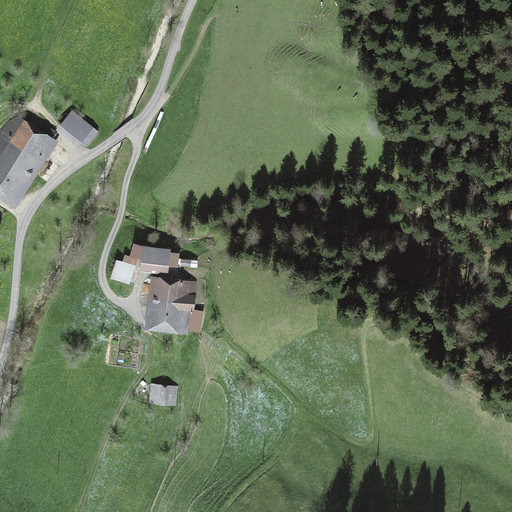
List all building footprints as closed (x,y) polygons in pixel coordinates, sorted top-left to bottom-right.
[(77,140),(89,126),(72,111),(60,124),(77,140)] [(8,121),(0,130),(0,188),(13,197),(54,133),(43,126),(40,131),(16,116),(8,121)] [(176,258),(177,254),(166,252),(166,249),(145,247),(143,262),(175,266),(176,264),(188,265),(189,260),(176,258)] [(132,260),(124,257),(121,265),(115,262),(110,278),(125,282),(132,260)] [(196,329),(198,312),(190,311),(194,282),(156,277),(149,322),(196,329)] [(176,386),(152,385),(151,401),(157,402),(157,400),(175,401),(176,386)]
